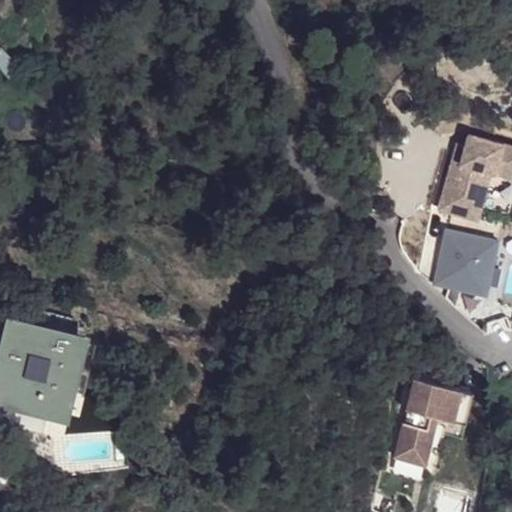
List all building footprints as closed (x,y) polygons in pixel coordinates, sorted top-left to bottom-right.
[(291,44),(296,46),(300,45),(303,40),(301,35),(296,33),(292,35),(290,39),(291,44)] [(448,162),(438,212),(479,220),(482,207),(489,172),(511,176),(511,144),(463,135),(460,146),(457,164),(448,162)] [(457,164),(460,146),(452,144),(448,162),(457,164)] [(511,199),(511,176),(489,172),(482,207),(510,212),(511,199)] [(498,240),(445,229),(432,284),(486,295),(498,240)] [(0,350),(4,351),(11,324),(4,322),(0,338),(0,350)] [(0,397),(63,412),(80,340),(11,324),(4,351),(0,350),(0,397)] [(0,407),(71,424),(89,343),(80,340),(63,412),(0,397),(0,407)] [(476,394),(417,380),(398,459),(427,466),(435,434),(465,441),(476,394)]
